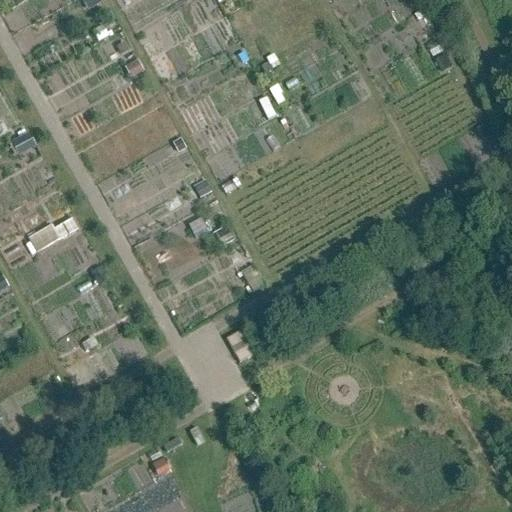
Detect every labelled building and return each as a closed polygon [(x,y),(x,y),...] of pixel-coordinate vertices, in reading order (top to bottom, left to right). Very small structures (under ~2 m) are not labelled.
[(163,0),(142,0),(127,7),(128,14),(143,44),(149,57),(149,61),(159,81),(168,80),(170,88),(195,141),(190,108),(203,106),(214,129),(212,114),(202,93),(237,76),(215,30),(200,33),(183,41),(170,43),(163,0)] [(199,0),(165,0),(168,11),(200,3),(199,0)] [(410,13),(405,6),(410,2),(408,0),(380,0),(379,1),(395,24),(410,13)] [(374,71),(386,102),(426,86),(413,55),(374,71)] [(16,157),(31,147),(26,139),(10,148),(16,157)] [(66,217),(24,243),(32,257),(75,231),(66,217)] [(225,228),(213,235),(221,248),(233,241),(225,228)] [(220,285),(174,288),(174,302),(176,302),(177,320),(221,317),(220,285)] [(226,342),(240,366),(256,357),(242,333),(226,342)]
